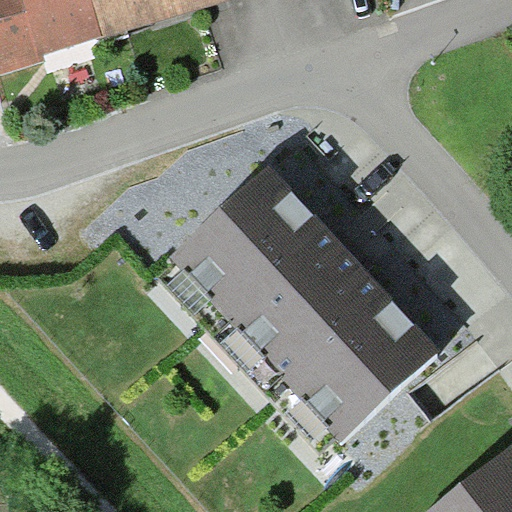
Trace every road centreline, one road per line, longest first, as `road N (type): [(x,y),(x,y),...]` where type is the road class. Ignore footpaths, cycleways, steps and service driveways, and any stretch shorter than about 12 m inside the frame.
road 1 (residential): [(292,78),(168,126),(0,173)]
road 2 (residential): [(362,54),(381,107),(511,274)]
road 3 (residential): [(511,0),(362,54)]
road 4 (track): [(99,511),(0,403)]
